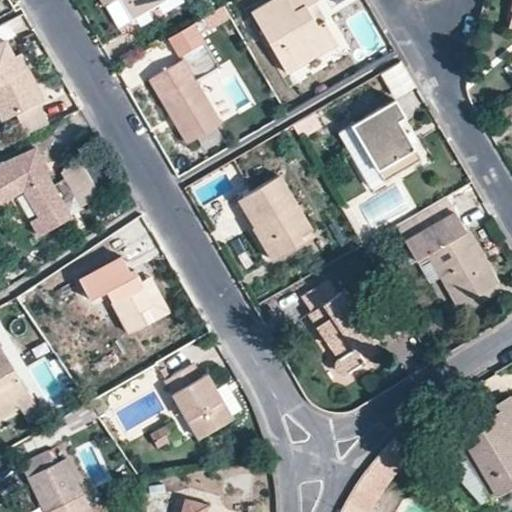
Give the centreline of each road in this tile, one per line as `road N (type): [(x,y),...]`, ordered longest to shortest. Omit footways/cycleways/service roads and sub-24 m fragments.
road 1 (residential): [(315,458),(46,0)]
road 2 (residential): [(315,458),(511,334)]
road 3 (residential): [(511,205),(441,90)]
